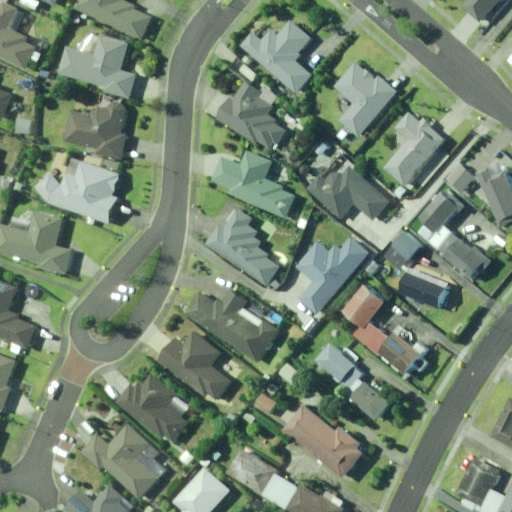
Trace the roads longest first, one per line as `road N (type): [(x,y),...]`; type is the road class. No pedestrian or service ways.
road 1 (residential): [(175,212),(187,57),(228,0)]
road 2 (residential): [(511,326),(478,367),(399,511)]
road 3 (residential): [(88,342),(96,349),(121,344),(159,289),(175,212)]
road 4 (residential): [(378,0),(511,116)]
road 5 (residential): [(175,212),(85,311),(79,334),(88,342)]
road 6 (residential): [(88,342),(31,475)]
